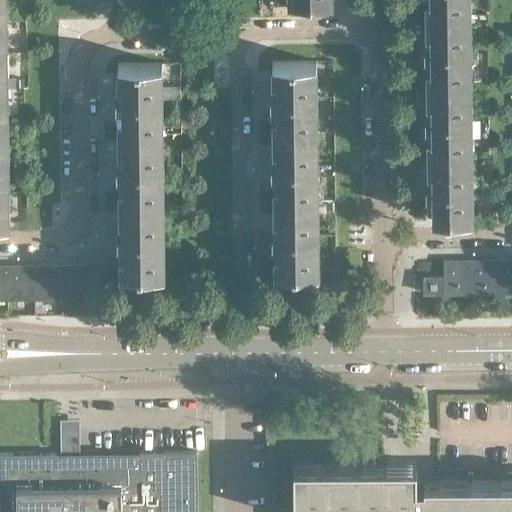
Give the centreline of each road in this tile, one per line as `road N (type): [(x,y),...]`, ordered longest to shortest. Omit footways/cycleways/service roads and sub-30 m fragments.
road 1 (residential): [(0,237),(74,236),(77,64),(87,42),(112,33),(237,30)]
road 2 (residential): [(241,353),(237,30)]
road 3 (tertiary): [(241,353),(0,354)]
road 4 (unclassified): [(379,233),(381,30)]
road 5 (tertiary): [(385,351),(241,353)]
road 6 (residential): [(237,30),(381,30)]
road 7 (unclassified): [(379,233),(511,232)]
road 8 (tertiary): [(511,350),(385,351)]
